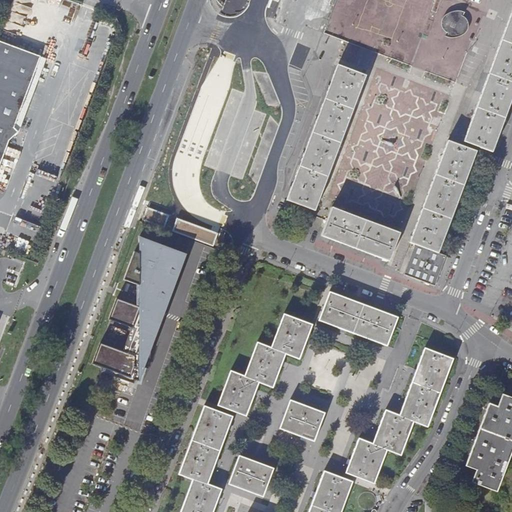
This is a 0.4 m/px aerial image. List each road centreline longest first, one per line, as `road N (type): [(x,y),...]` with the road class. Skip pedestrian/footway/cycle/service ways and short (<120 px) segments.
road 1 (primary): [(0,509),(189,20)]
road 2 (primary): [(159,9),(0,426)]
road 3 (unknown): [(503,163),(440,130),(408,213),(336,191),(379,75)]
road 4 (residential): [(139,511),(247,235)]
road 5 (residential): [(248,230),(288,103),(277,57),(241,37)]
road 6 (residential): [(247,235),(447,310)]
road 7 (unknown): [(0,215),(42,160),(72,24)]
road 8 (residential): [(485,338),(436,452),(396,511)]
road 9 (residential): [(511,141),(447,310)]
